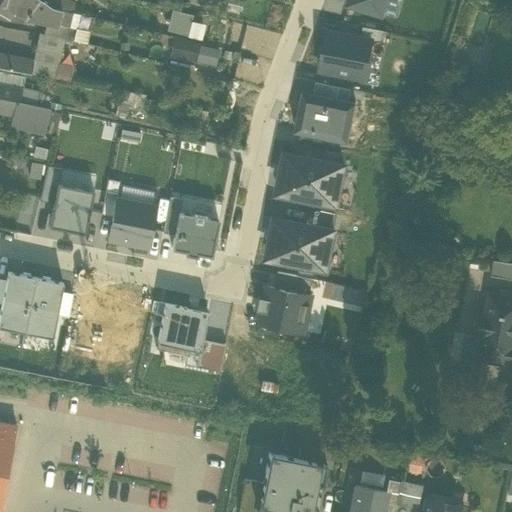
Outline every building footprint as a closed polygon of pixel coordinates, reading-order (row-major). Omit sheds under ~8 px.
[(0,0),(0,13),(7,18),(13,10),(20,0),(0,0)] [(51,6),(42,0),(20,0),(13,10),(25,17),(44,22),(69,27),(72,12),(70,11),(53,7),(51,6)] [(53,7),(70,11),(72,5),(64,0),(54,0),(51,6),(53,7)] [(349,0),(348,3),(382,14),(385,0),(349,0)] [(166,31),(187,36),(191,21),(192,15),(171,10),(166,31)] [(72,12),(69,27),(75,29),(79,14),(72,12)] [(191,21),(187,36),(187,38),(201,41),(205,24),(191,21)] [(69,27),(44,22),(41,33),(72,41),(75,29),(69,27)] [(363,26),(360,38),(372,40),(384,43),(384,42),(386,31),(363,26)] [(89,32),(75,29),(72,41),(86,44),(89,32)] [(360,38),(327,31),(319,69),(365,78),(368,64),(372,40),(360,38)] [(31,73),(56,78),(58,66),(63,40),(39,34),(34,60),(31,73)] [(169,57),(195,63),(196,61),(199,45),(200,43),(174,37),(169,57)] [(382,67),(387,43),(384,42),(384,43),(372,40),(368,64),(382,67)] [(218,49),(199,45),(196,61),(214,66),(218,49)] [(443,62),(448,63),(451,52),(446,51),(443,62)] [(34,60),(0,53),(0,67),(31,73),(34,60)] [(56,78),(70,81),(72,69),(58,66),(56,78)] [(25,78),(0,72),(0,83),(23,88),(25,78)] [(315,82),(313,93),(348,101),(351,89),(315,82)] [(0,83),(0,97),(18,102),(36,105),(39,92),(23,88),(0,83)] [(131,106),(130,91),(119,92),(119,107),(131,106)] [(355,102),(348,101),(313,93),(303,91),(295,131),(347,141),(355,102)] [(0,112),(13,115),(15,116),(18,102),(0,97),(0,112)] [(36,105),(18,102),(15,116),(13,115),(12,126),(44,132),(48,109),(36,105)] [(429,155),(453,161),(456,147),(433,141),(429,155)] [(311,146),(308,158),(332,163),(334,151),(311,146)] [(308,158),(286,154),(278,192),(300,197),(336,204),(337,204),(345,165),(332,163),(308,158)] [(39,200),(53,203),(57,183),(58,183),(61,168),(47,165),(39,200)] [(101,212),(113,215),(116,199),(120,179),(108,177),(101,212)] [(58,183),(57,183),(53,203),(48,226),(84,234),(93,190),(58,183)] [(162,232),(174,234),(178,213),(181,199),(169,197),(162,232)] [(300,197),(296,221),(331,228),(336,204),(300,197)] [(155,207),(116,199),(113,215),(108,238),(120,241),(119,244),(130,246),(131,243),(147,246),(155,207)] [(197,254),(210,256),(218,220),(204,218),(205,214),(192,212),(192,215),(178,213),(174,234),(171,248),(185,251),(184,254),(196,256),(197,254)] [(335,230),(276,219),(269,257),(287,261),(311,266),(327,269),(335,230)] [(491,275),(502,277),(505,262),(493,260),(491,275)] [(285,273),(309,278),(311,266),(287,261),(285,273)] [(511,262),(505,262),(502,277),(511,279),(511,262)] [(0,307),(0,326),(24,331),(35,277),(7,271),(6,280),(1,303),(0,307)] [(277,271),(274,287),(310,294),(313,279),(309,278),(285,273),(277,271)] [(62,282),(35,277),(24,331),(51,337),(56,314),(61,291),(62,282)] [(274,287),(265,285),(263,296),(260,296),(257,310),(260,310),(258,321),(304,331),(312,295),(310,294),(274,287)] [(130,352),(132,341),(139,306),(141,298),(86,287),(84,295),(79,319),(75,341),(130,352)] [(68,317),(68,316),(72,293),(61,291),(56,314),(68,317)] [(477,359),(511,365),(511,295),(489,291),(485,312),(478,311),(474,337),(481,339),(477,359)] [(72,293),(68,316),(79,319),(84,295),(72,293)] [(164,303),(156,342),(188,348),(199,350),(202,339),(207,311),(164,303)] [(151,308),(139,306),(132,341),(144,343),(151,308)] [(220,371),(225,344),(202,339),(199,350),(196,366),(220,371)] [(186,354),(188,348),(156,342),(155,348),(186,354)] [(252,345),(243,392),(242,397),(296,408),(307,356),(252,345)] [(238,415),(242,397),(243,392),(219,387),(215,411),(238,415)] [(0,504),(16,427),(0,423),(0,504)] [(269,453),(257,511),(300,511),(301,509),(310,511),(315,485),(322,486),(326,465),(269,453)] [(424,457),(410,454),(407,472),(421,475),(424,457)] [(400,482),(388,479),(381,511),(393,511),(395,504),(400,482)] [(400,480),(400,482),(395,504),(418,508),(423,485),(400,480)] [(381,511),(386,491),(356,485),(350,511),(381,511)] [(463,511),(464,506),(429,498),(426,511),(463,511)]
